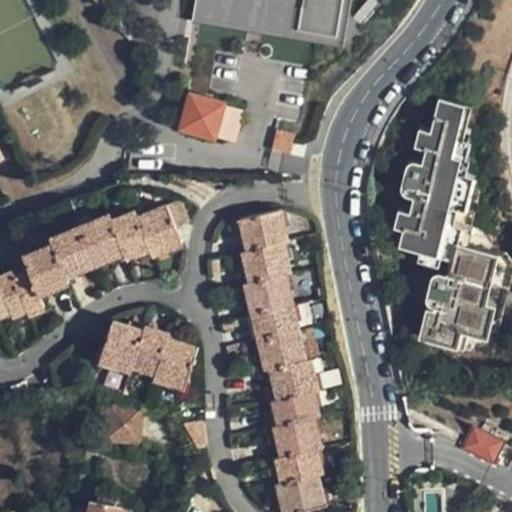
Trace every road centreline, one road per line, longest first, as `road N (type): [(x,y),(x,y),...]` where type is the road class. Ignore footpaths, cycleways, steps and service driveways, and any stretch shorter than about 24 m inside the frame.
road 1 (tertiary): [(446,0),(357,110),(339,169),(375,457)]
road 2 (unknown): [(280,186),(208,207),(195,232),(201,301)]
road 3 (residential): [(375,457),(432,453),(511,486)]
